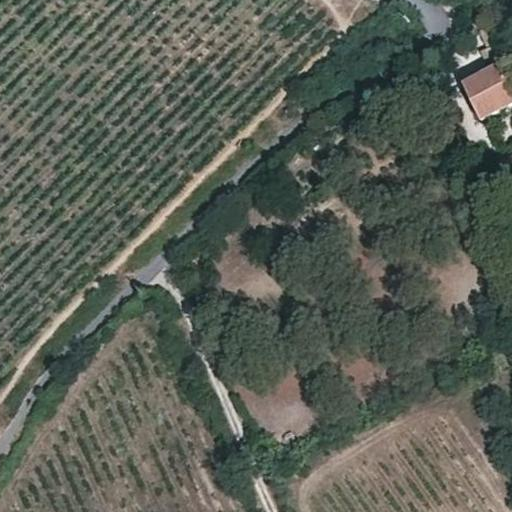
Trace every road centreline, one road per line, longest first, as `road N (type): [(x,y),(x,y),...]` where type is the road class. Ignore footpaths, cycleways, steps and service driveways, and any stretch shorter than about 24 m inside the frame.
road 1 (track): [(0,456),(43,379),(181,234),(341,93),(382,82),(431,48),(439,19),(414,0)]
road 2 (track): [(162,253),(264,511)]
